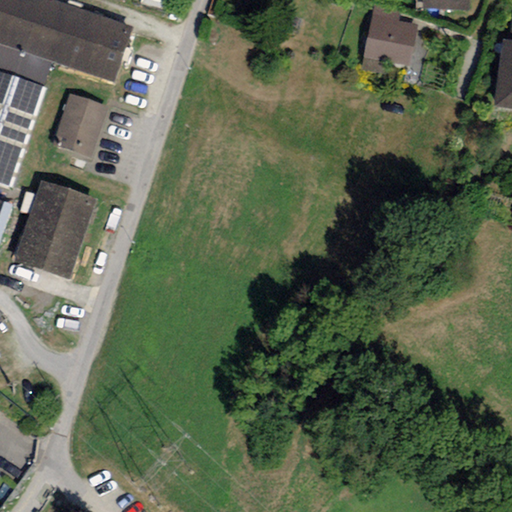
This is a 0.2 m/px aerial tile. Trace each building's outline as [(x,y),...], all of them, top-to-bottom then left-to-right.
[(132,33),(31,0),(0,0),(0,50),(114,88),(132,33)] [(423,0),(423,12),(471,12),(470,0),(423,0)] [(511,13),(507,45),(502,45),(494,113),(511,115),(511,13)] [(418,32),(374,23),(366,65),(410,73),(418,32)] [(45,94),(0,78),(0,190),(10,194),(45,94)] [(107,109),(70,97),(53,146),(91,158),(107,109)] [(97,203),(41,185),(16,264),(72,281),(97,203)]
